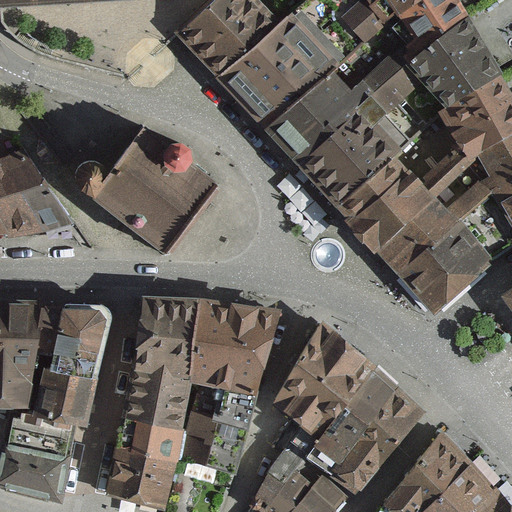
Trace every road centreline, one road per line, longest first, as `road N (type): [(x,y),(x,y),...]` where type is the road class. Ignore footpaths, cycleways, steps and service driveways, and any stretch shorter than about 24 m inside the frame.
road 1 (residential): [(0,60),(163,107),(232,144),(267,188),(274,229),(267,278)]
road 2 (residential): [(0,65),(13,113),(138,269)]
road 3 (residential): [(86,511),(138,269)]
road 4 (residential): [(226,511),(311,289)]
road 5 (residential): [(459,387),(358,511)]
road 6 (residential): [(0,272),(138,269)]
road 7 (residential): [(311,289),(366,312),(425,353)]
road 8 (residential): [(138,269),(267,278)]
